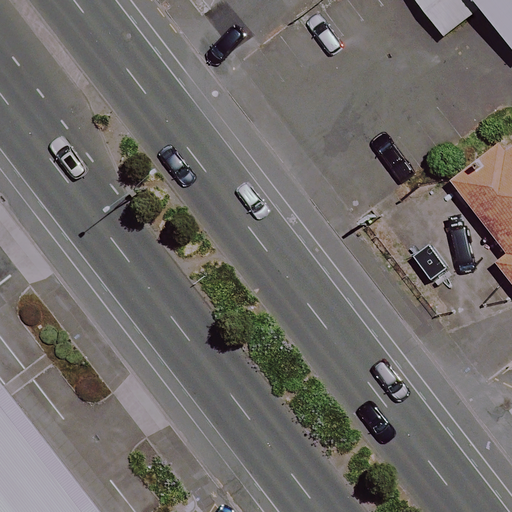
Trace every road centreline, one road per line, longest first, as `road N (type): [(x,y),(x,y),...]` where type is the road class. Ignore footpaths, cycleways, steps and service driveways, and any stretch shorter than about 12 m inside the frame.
road 1 (secondary): [(73,0),(467,511)]
road 2 (secondary): [(321,511),(0,96)]
